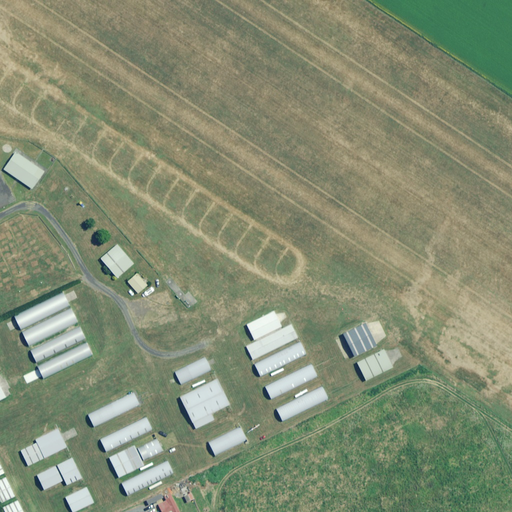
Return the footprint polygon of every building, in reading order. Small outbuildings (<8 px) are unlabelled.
[(3,170),(32,190),(44,172),(16,152),(3,170)] [(117,279),(135,264),(116,244),(100,259),(117,279)] [(148,286),(137,273),(127,282),(138,294),(148,286)] [(20,331),(70,307),(62,292),(13,317),(20,331)] [(28,347),(78,323),(71,308),(21,333),(28,347)] [(251,340),(280,326),(272,311),(244,325),(251,340)] [(353,357),(377,346),(365,323),(342,334),(353,357)] [(252,360),(298,338),(292,325),(246,347),(252,360)] [(35,364),(85,340),(79,327),(29,351),(35,364)] [(260,378),(306,356),(300,342),(254,365),(260,378)] [(43,380),(93,356),(86,343),(36,367),(43,380)] [(394,368),(384,349),(356,363),(365,382),(394,368)] [(181,386),(212,371),(205,357),(174,373),(181,386)] [(271,400),(318,378),(311,364),(265,387),(271,400)] [(230,405),(217,379),(179,398),(195,430),(215,420),(212,414),(230,405)] [(283,423),(329,400),(322,387),(276,409),(283,423)] [(87,415),(94,429),(141,406),(134,392),(87,415)] [(106,453),(152,430),(146,417),(99,440),(106,453)] [(215,457),(247,441),(240,427),(208,443),(215,457)] [(57,429),(35,440),(37,444),(44,459),(67,448),(57,429)] [(145,462),(163,453),(156,439),(138,448),(145,462)] [(28,466),(44,459),(37,444),(20,451),(28,466)] [(134,446),(109,458),(119,478),(144,466),(134,446)] [(73,458),(57,465),(67,486),(83,478),(73,458)] [(128,497),(174,474),(168,461),(121,484),(128,497)] [(63,482),(55,467),(37,476),(44,491),(63,482)] [(0,504),(16,496),(6,477),(0,480),(0,504)] [(71,511),(75,511),(95,503),(87,488),(65,499),(71,511)] [(179,511),(170,494),(164,498),(166,501),(158,505),(161,511),(179,511)] [(198,506),(194,500),(187,504),(190,510),(198,506)] [(24,511),(18,501),(3,508),(5,511),(24,511)]
